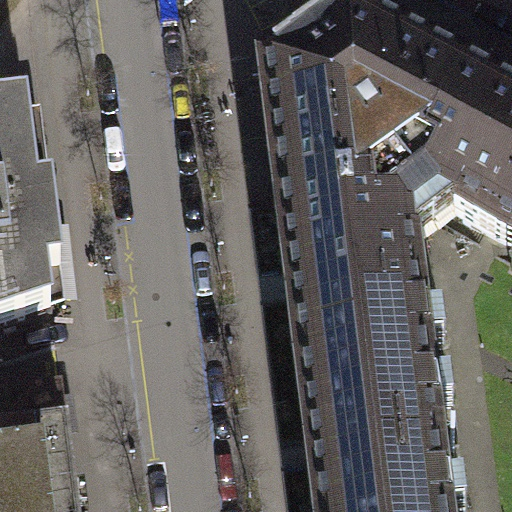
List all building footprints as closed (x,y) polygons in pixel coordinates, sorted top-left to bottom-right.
[(344,194),(404,187),(430,134),(434,136),(464,77),(349,17),(304,49),(264,76),(280,205),(345,197),(344,194)] [(404,187),(424,218),(438,208),(511,248),(511,103),(464,77),(434,136),(430,134),(404,187)] [(27,112),(0,114),(0,330),(52,313),(47,273),(61,272),(56,229),(42,230),(27,112)] [(300,371),(427,355),(410,227),(424,218),(404,187),(344,194),(345,197),(280,205),(286,251),(300,371)] [(317,511),(446,511),(427,355),(300,371),(305,410),(317,511)] [(4,446),(67,438),(64,412),(61,388),(39,390),(16,420),(4,435),(4,446)] [(76,511),(67,438),(4,446),(0,446),(0,511),(76,511)]
